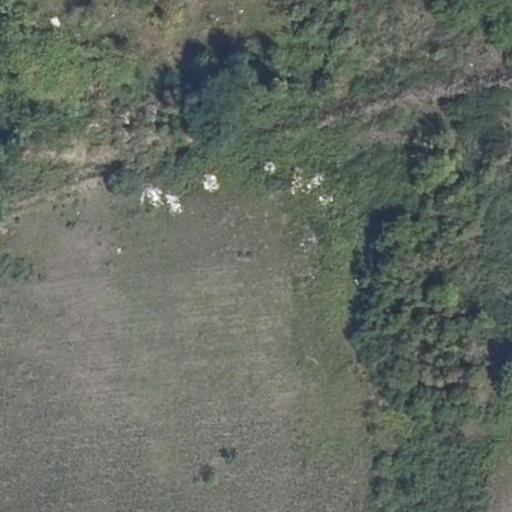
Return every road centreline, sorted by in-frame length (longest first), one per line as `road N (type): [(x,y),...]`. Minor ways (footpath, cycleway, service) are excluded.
road 1 (track): [(0,198),(511,83)]
road 2 (track): [(121,0),(0,28)]
